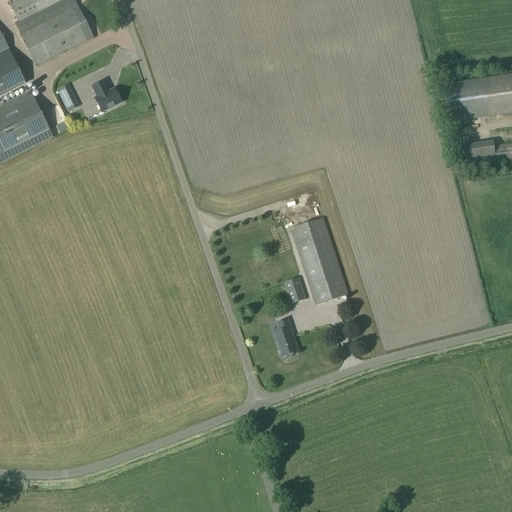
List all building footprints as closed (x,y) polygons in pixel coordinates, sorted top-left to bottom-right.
[(7,0),(19,23),(15,25),(36,69),(94,39),(78,7),(74,0),(7,0)] [(0,89),(22,78),(8,48),(0,52),(0,89)] [(511,75),(444,85),(450,123),(511,114),(511,75)] [(101,113),(120,103),(114,90),(107,93),(102,82),(91,87),(97,98),(94,99),(101,113)] [(0,164),(53,138),(29,92),(0,106),(0,164)] [(58,98),(63,107),(75,102),(70,93),(58,98)] [(493,142),(464,146),(467,168),(496,164),(494,147),(493,142)] [(511,144),(494,147),(496,164),(511,161),(511,144)] [(325,219),(292,229),(316,306),(348,296),(325,219)] [(286,295),(293,293),(297,303),(304,300),(298,280),(283,285),(286,295)] [(282,286),(271,286),(272,307),(283,307),(282,286)] [(279,331),(274,333),(282,358),(296,353),(292,339),(294,338),(288,320),(276,324),(279,331)]
